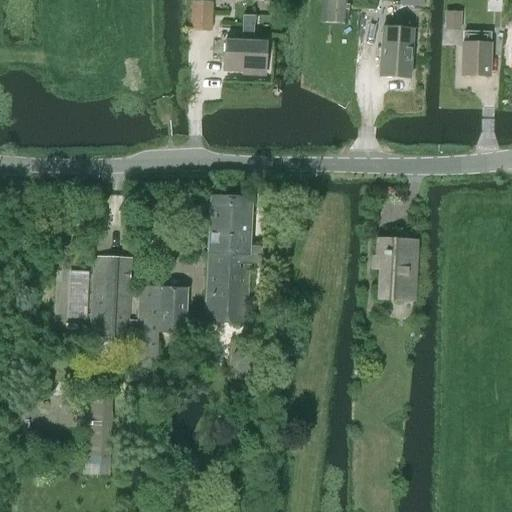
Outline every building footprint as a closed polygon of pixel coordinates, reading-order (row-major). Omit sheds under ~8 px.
[(322,0),(320,23),(346,25),(347,0),(322,0)] [(190,1),(189,29),(204,29),(210,30),(212,30),(213,1),(212,1),(210,1),(190,1)] [(444,11),(443,30),(445,30),(461,31),(461,12),(445,12),(444,11)] [(223,41),(222,71),(248,71),(248,75),(264,76),(265,42),(253,42),(254,16),(242,16),(242,17),(241,42),(223,41)] [(383,29),(379,76),(409,78),(412,31),(383,29)] [(464,32),(462,74),(487,75),(489,32),(464,32)] [(250,197),(208,195),(203,319),(244,321),(247,269),(251,269),(251,261),(270,262),(271,245),(248,244),(250,197)] [(374,238),(373,270),(380,271),(379,298),(413,299),(415,240),(381,239),(374,238)] [(129,259),(93,257),(89,338),(125,340),(129,259)] [(137,286),(134,367),(156,367),(157,332),(160,332),(165,333),(170,333),(174,333),(178,333),(179,333),(180,333),(181,333),(182,333),(183,333),(183,332),(185,288),(137,286)] [(230,364),(246,376),(264,368),(267,346),(250,335),(232,343),(230,364)] [(84,394),(82,456),(109,457),(111,395),(84,394)]
